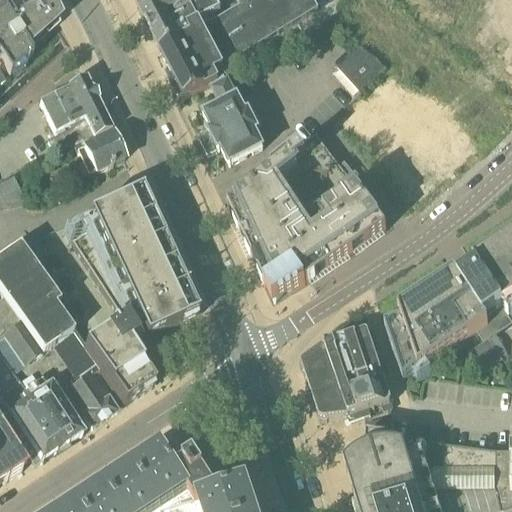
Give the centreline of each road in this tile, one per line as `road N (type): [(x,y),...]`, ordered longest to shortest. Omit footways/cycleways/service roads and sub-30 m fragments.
road 1 (tertiary): [(244,359),(82,0)]
road 2 (residential): [(511,168),(453,220),(244,359)]
road 3 (residential): [(244,359),(9,511)]
road 4 (tertiary): [(298,511),(244,359)]
